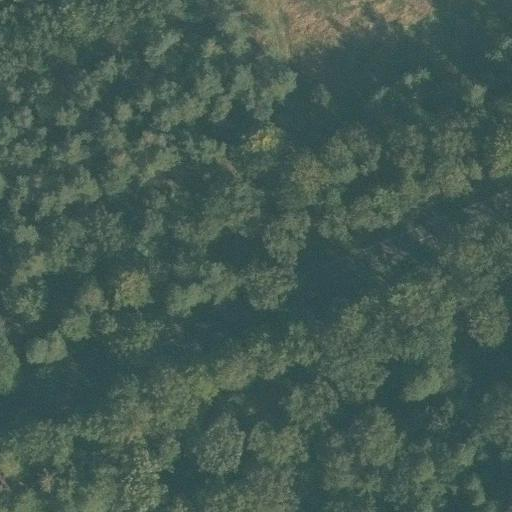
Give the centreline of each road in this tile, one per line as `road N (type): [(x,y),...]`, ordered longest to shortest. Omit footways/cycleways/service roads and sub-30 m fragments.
road 1 (secondary): [(0,404),(511,200)]
road 2 (track): [(127,511),(511,363)]
road 3 (track): [(331,271),(287,0)]
